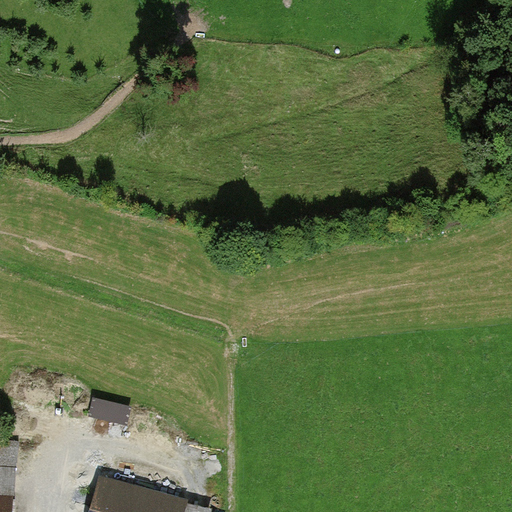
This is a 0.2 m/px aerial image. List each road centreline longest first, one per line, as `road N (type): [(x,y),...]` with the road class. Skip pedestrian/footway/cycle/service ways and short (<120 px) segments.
road 1 (track): [(0,262),(231,343),(231,511)]
road 2 (track): [(194,27),(67,139),(0,140)]
